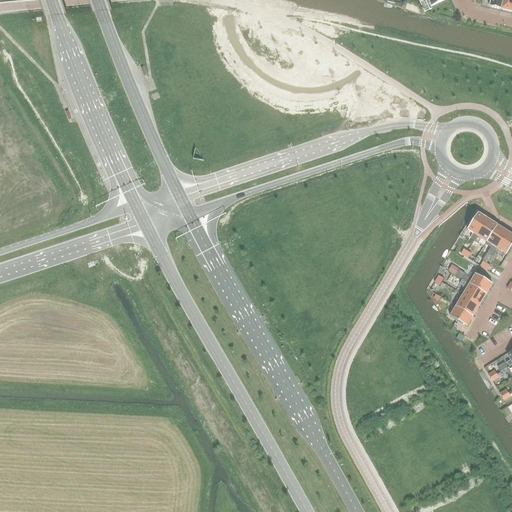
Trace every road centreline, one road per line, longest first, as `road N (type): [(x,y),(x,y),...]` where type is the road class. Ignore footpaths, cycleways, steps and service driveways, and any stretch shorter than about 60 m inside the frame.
road 1 (primary): [(356,511),(188,214)]
road 2 (primary): [(145,225),(306,511)]
road 3 (unclassified): [(387,511),(342,427),(336,388),(342,357),(413,238)]
road 4 (tertiary): [(447,130),(388,125),(177,191)]
road 5 (tertiary): [(188,214),(399,143),(440,151)]
road 6 (primary): [(51,0),(135,205)]
road 7 (primary): [(177,191),(97,0)]
road 8 (tertiary): [(0,273),(145,225)]
road 9 (tertiary): [(135,205),(0,251)]
